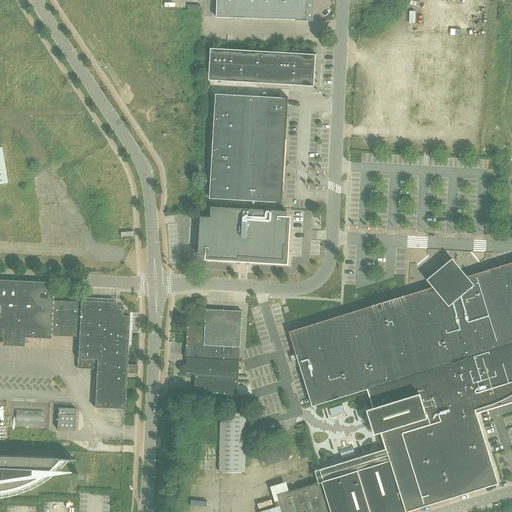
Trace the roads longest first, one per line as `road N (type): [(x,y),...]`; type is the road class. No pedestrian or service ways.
road 1 (unclassified): [(156,283),(298,288),(326,269),(344,0)]
road 2 (tertiary): [(156,283),(142,163),(36,0)]
road 3 (tertiary): [(146,511),(156,283)]
road 4 (unclassified): [(0,275),(156,283)]
